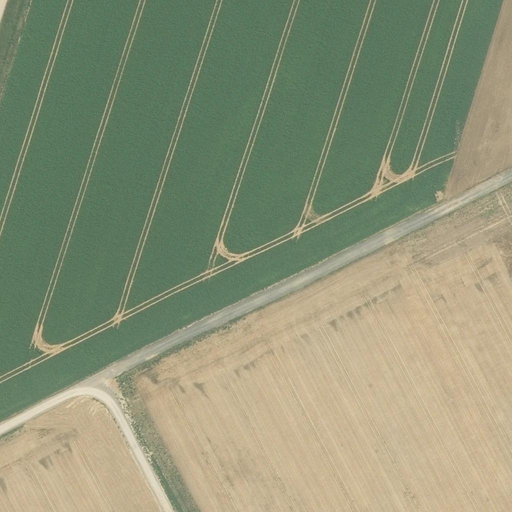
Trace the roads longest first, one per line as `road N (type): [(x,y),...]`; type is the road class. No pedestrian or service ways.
road 1 (track): [(511,165),(0,425)]
road 2 (track): [(97,376),(169,511)]
